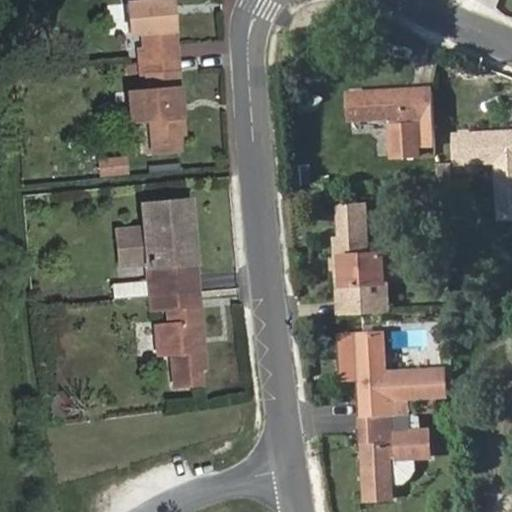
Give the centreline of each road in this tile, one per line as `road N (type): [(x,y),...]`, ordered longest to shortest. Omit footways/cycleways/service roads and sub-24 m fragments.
road 1 (residential): [(292,469),(257,160),(251,54),(265,0)]
road 2 (residential): [(292,469),(159,511)]
